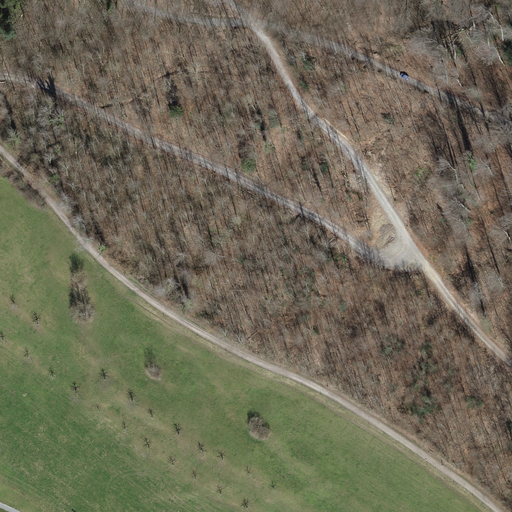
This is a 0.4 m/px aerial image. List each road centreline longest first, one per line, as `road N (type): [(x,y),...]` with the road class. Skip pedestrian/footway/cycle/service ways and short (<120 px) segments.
road 1 (track): [(497,511),(376,422),(160,307),(103,261),(0,149)]
road 2 (track): [(411,247),(381,257),(322,218),(77,99),(0,76)]
road 3 (track): [(511,364),(411,247),(354,154),(305,111),(256,23)]
road 4 (track): [(511,125),(347,52),(256,23)]
road 5 (track): [(256,23),(189,18),(130,0)]
